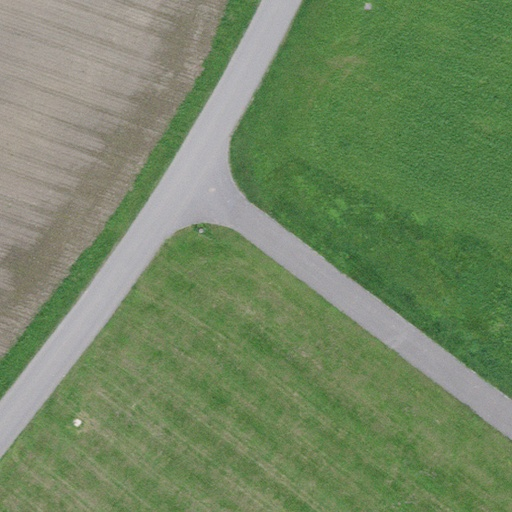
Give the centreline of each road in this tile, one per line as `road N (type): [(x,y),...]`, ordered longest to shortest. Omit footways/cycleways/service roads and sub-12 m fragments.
road 1 (unclassified): [(290,0),(190,184),(0,429)]
road 2 (track): [(511,428),(190,184)]
